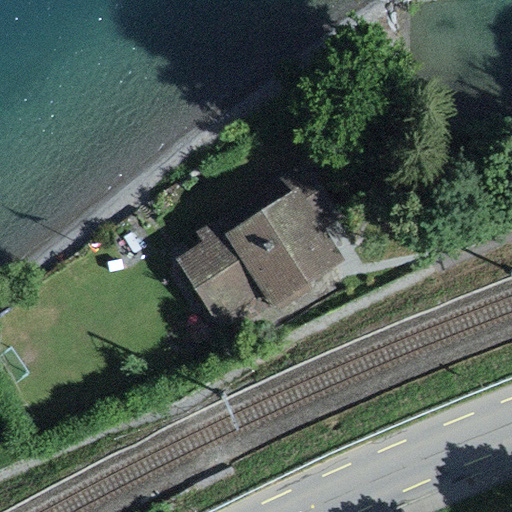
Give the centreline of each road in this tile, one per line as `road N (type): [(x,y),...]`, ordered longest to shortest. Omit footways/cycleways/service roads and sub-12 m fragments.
road 1 (primary): [(511,423),(273,511)]
road 2 (primary): [(396,511),(511,447)]
